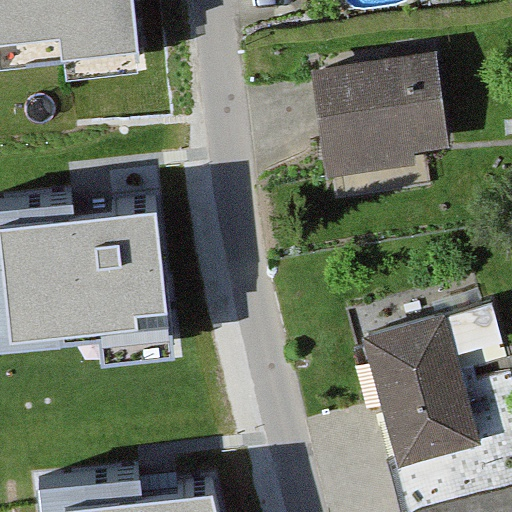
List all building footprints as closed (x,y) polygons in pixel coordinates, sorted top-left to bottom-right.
[(143,53),(136,0),(0,0),(0,52),(65,45),(67,62),(143,53)] [(336,170),(455,153),(441,49),(322,65),(336,170)] [(78,179),(0,187),(0,335),(103,323),(107,356),(173,349),(154,189),(80,197),(78,179)] [(450,315),(365,336),(397,462),(482,440),(450,315)] [(142,454),(37,466),(42,511),(223,511),(218,464),(144,473),(142,454)]
